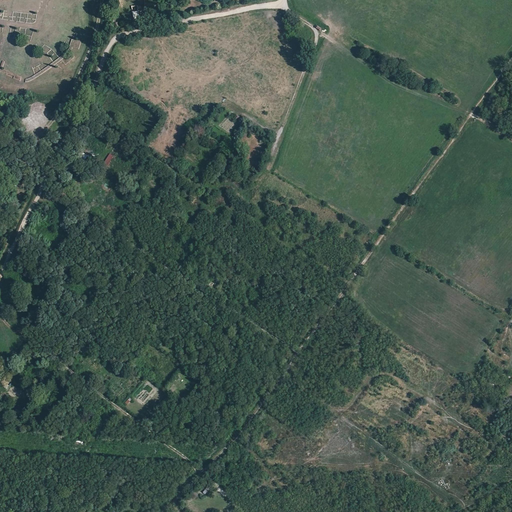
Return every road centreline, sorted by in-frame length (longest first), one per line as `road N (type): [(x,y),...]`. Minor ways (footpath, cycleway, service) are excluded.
road 1 (track): [(161,511),(239,433),(511,59)]
road 2 (track): [(0,283),(111,44),(122,35),(282,2)]
road 3 (track): [(41,192),(298,351)]
road 4 (track): [(0,315),(199,473)]
road 5 (track): [(282,2),(311,27),(316,44),(278,137),(234,110)]
road 6 (track): [(21,235),(184,363)]
road 7 (track): [(470,115),(315,33)]
road 8 (track): [(58,148),(177,222)]
